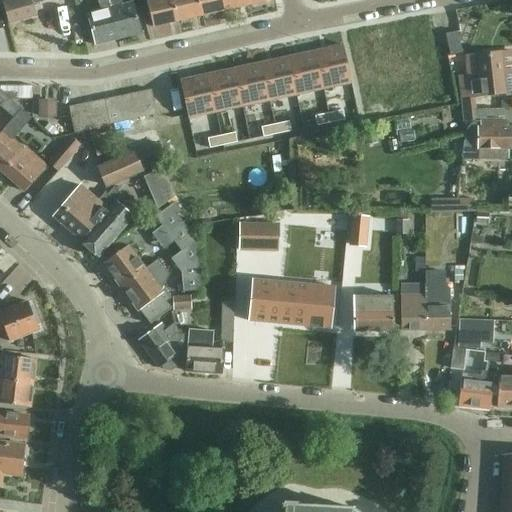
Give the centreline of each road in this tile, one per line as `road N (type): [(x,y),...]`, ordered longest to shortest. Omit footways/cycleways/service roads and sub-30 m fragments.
road 1 (residential): [(485,427),(416,408),(201,390),(102,372)]
road 2 (residential): [(0,67),(105,68),(297,23)]
road 3 (residential): [(102,372),(90,318),(59,269),(0,220)]
road 4 (residential): [(62,511),(76,429),(102,372)]
road 5 (residential): [(297,23),(418,0)]
